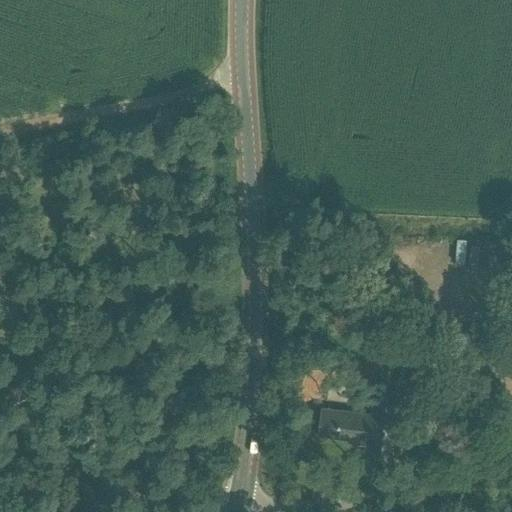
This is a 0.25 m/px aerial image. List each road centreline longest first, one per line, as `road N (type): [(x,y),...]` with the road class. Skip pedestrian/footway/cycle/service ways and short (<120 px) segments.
road 1 (tertiary): [(241,504),(260,346),(241,0)]
road 2 (unclassified): [(241,504),(311,511),(511,458)]
road 3 (track): [(0,144),(243,71)]
